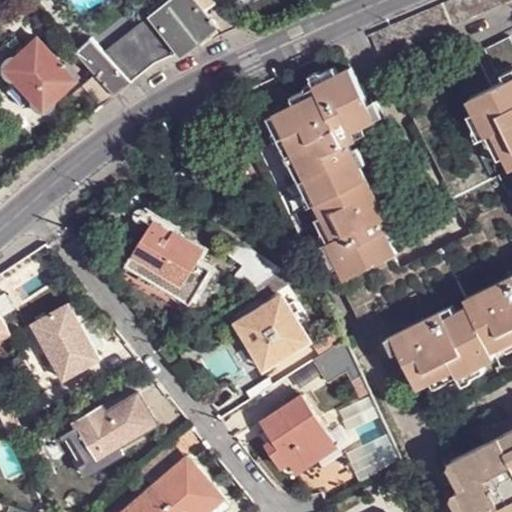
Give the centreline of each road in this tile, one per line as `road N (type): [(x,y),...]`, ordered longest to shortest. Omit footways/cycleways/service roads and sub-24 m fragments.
road 1 (tertiary): [(37,198),(168,99),(391,0)]
road 2 (residential): [(275,511),(37,198)]
